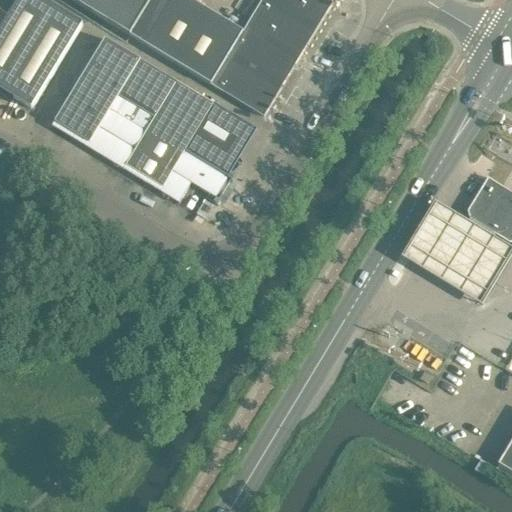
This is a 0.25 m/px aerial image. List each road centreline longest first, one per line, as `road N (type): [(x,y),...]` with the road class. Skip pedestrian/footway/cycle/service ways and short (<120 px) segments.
road 1 (tertiary): [(228,511),(507,50)]
road 2 (unclassified): [(241,241),(394,0)]
road 3 (unclassified): [(241,241),(213,253),(184,246),(0,134)]
